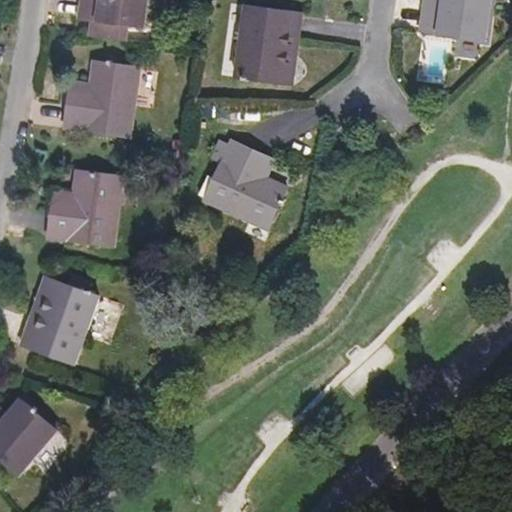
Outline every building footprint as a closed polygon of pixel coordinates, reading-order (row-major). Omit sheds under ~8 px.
[(143,29),(146,0),(79,0),(76,19),(94,22),(91,39),(124,44),(126,26),(143,29)] [(419,32),(489,43),(494,0),(441,0),(441,4),(424,1),(419,32)] [(285,63),(292,13),(247,7),(236,78),(293,86),(296,64),(285,63)] [(296,64),(303,15),(292,13),(285,63),(296,64)] [(130,138),(139,68),(93,62),(88,94),(68,91),(63,128),(130,138)] [(88,94),(90,84),(69,82),(68,91),(88,94)] [(267,230),(288,188),(266,177),(258,173),(267,156),(234,140),(205,200),(267,230)] [(266,177),(275,160),(267,156),(258,173),(266,177)] [(114,247),(124,176),(77,170),(74,194),(73,204),(52,201),(47,238),(114,247)] [(73,204),(74,194),(53,191),(52,201),(73,204)] [(46,275),(36,300),(45,304),(27,350),(68,366),(96,295),(91,292),(95,282),(73,273),(69,284),(46,275)] [(45,304),(36,300),(18,346),(27,350),(45,304)] [(0,458),(20,475),(44,447),(36,439),(50,422),(22,398),(7,416),(1,425),(0,424),(0,458)] [(44,447),(59,429),(50,422),(36,439),(44,447)]
